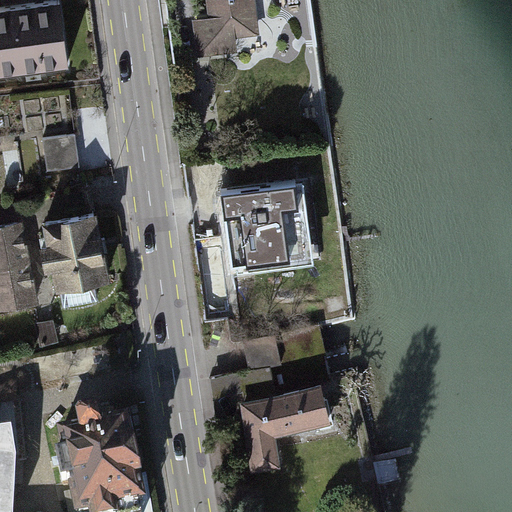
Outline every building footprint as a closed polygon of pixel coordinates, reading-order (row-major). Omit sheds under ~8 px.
[(209,0),(210,14),(196,14),(198,54),(242,52),(241,32),(263,31),(261,0),(209,0)] [(58,7),(0,17),(0,81),(70,69),(58,7)] [(77,134),(45,136),(48,181),(80,180),(77,134)] [(307,176),(222,185),(230,266),(316,257),(307,176)] [(90,213),(44,223),(60,304),(107,295),(90,213)] [(25,221),(0,225),(0,311),(39,305),(25,221)] [(323,327),(247,339),(251,369),(214,375),(219,406),(247,402),(257,467),(283,463),(277,430),(332,422),(325,376),(330,375),(323,327)] [(76,429),(63,432),(78,511),(119,511),(119,509),(144,504),(127,421),(101,426),(99,415),(74,420),(76,429)] [(15,511),(17,464),(11,432),(0,433),(0,511),(15,511)]
